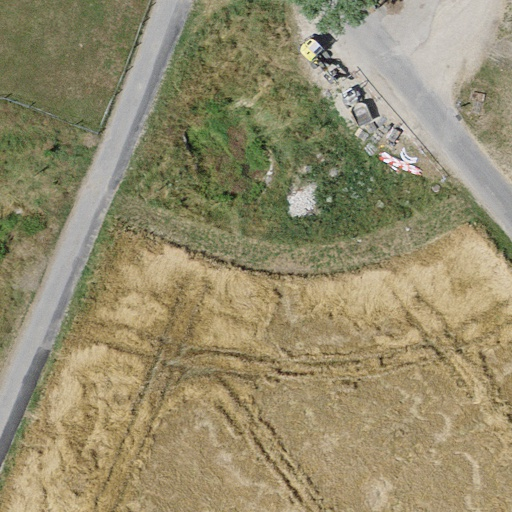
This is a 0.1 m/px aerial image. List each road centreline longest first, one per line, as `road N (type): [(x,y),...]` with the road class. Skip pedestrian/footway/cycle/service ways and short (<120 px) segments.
road 1 (residential): [(180,0),(0,438)]
road 2 (residential): [(338,0),(511,213)]
